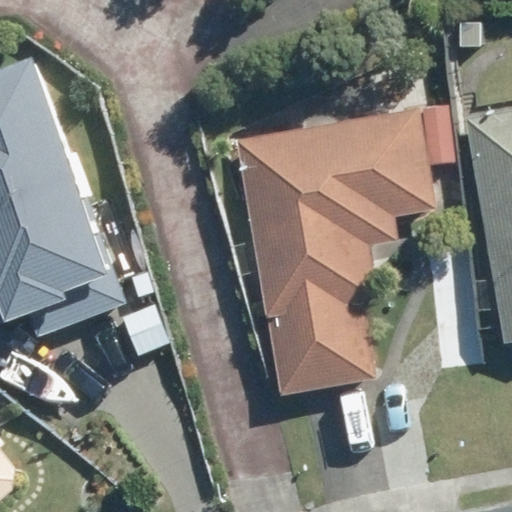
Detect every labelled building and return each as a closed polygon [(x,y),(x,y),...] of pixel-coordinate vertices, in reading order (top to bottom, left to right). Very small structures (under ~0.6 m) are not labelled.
[(0,289),(9,312),(39,301),(48,328),(134,295),(109,231),(92,188),(77,148),(38,50),(0,63),(0,289)] [(434,104),(443,159),(467,155),(458,100),(434,104)] [(374,244),(405,239),(400,212),(443,205),(426,106),(244,136),(287,392),(385,375),(372,298),(383,296),(374,244)] [(511,109),(474,116),(511,331),(511,109)] [(0,502),(19,487),(22,462),(0,435),(0,502)]
